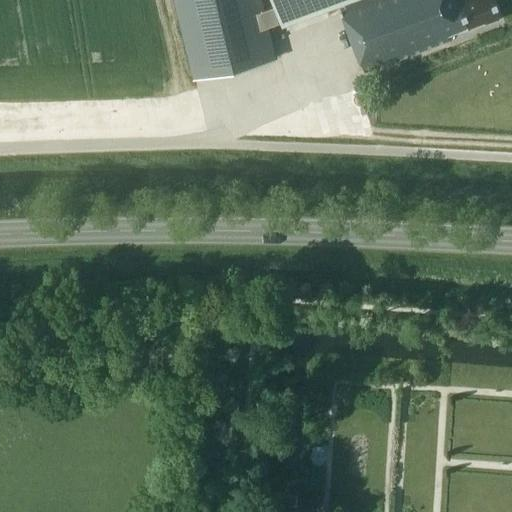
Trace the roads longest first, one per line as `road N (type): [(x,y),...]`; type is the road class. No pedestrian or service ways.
road 1 (primary): [(0,234),(197,229),(511,241)]
road 2 (unclassified): [(0,148),(200,141)]
